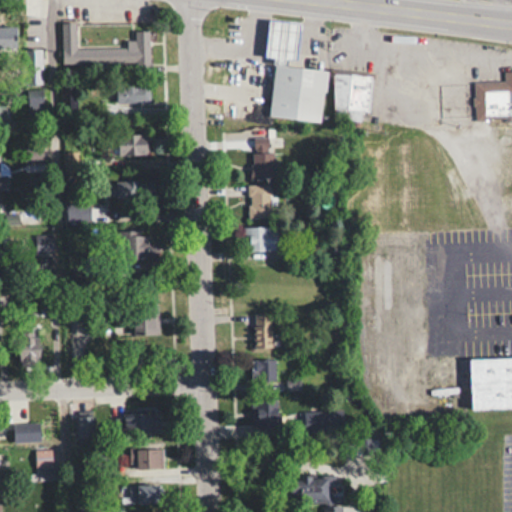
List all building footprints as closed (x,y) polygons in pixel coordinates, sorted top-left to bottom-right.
[(156,28),(157,66),(66,66),(66,20),(82,20),(82,44),(138,44),(138,29),(156,28)] [(267,20),(300,23),(296,58),(287,57),(286,65),(271,63),(272,56),(263,55),(267,20)] [(0,50),(15,50),(15,25),(0,24),(0,50)] [(271,63),(265,113),(318,121),(324,69),(286,65),(271,63)] [(332,119),(360,119),(360,109),(349,109),(349,73),(332,73),(332,119)] [(341,74),(381,76),(377,110),(342,110),(341,74)] [(511,114),(484,116),(482,83),(511,81),(511,114)] [(148,83),(112,84),(112,102),(148,101),(148,83)] [(75,86),(61,86),(61,111),(75,111),(75,86)] [(115,156),(146,156),(146,133),(115,133),(115,156)] [(251,179),(273,179),(273,151),(267,151),(267,137),(251,137),(251,179)] [(64,152),(64,172),(77,172),(77,152),(64,152)] [(109,182),(109,199),(152,199),(152,182),(109,182)] [(269,184),(246,184),(246,218),(269,218),(269,184)] [(242,226),(242,251),(276,251),(276,226),(242,226)] [(17,238),(20,256),(52,250),(48,233),(17,238)] [(130,235),(130,259),(152,259),(152,235),(130,235)] [(157,306),(133,306),(133,335),(157,335),(157,306)] [(271,313),(253,313),(253,347),(271,347),(271,313)] [(17,337),(17,364),(39,364),(39,337),(17,337)] [(511,358),(511,409),(483,411),(482,360),(511,358)] [(250,360),(250,378),(274,378),(274,360),(250,360)] [(277,426),(277,399),(252,399),(252,426),(277,426)] [(126,413),(125,435),(158,436),(159,414),(126,413)] [(39,422),(12,422),(12,441),(39,441),(39,422)] [(162,468),(162,448),(127,448),(127,468),(162,468)] [(34,467),(50,467),(50,450),(34,450),(34,467)] [(293,485),(293,502),(336,501),(335,477),(300,478),(300,485),(293,485)] [(127,503),(159,503),(159,484),(127,484),(127,503)]
